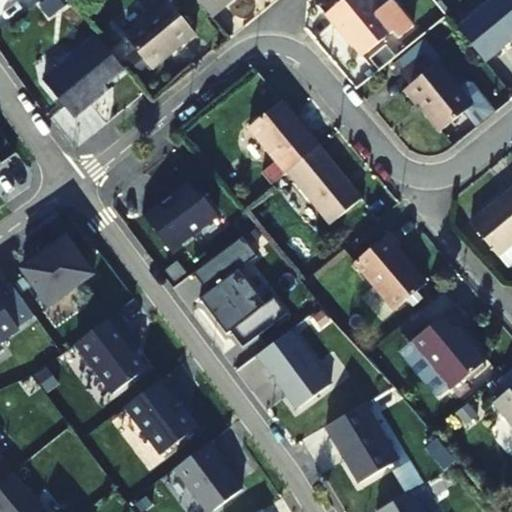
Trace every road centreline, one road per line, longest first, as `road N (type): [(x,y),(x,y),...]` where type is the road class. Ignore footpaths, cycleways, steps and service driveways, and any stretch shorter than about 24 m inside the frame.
road 1 (residential): [(313,511),(73,183)]
road 2 (residential): [(73,183),(226,61),(267,46)]
road 3 (residential): [(267,46),(303,57),(390,161),(425,176)]
road 4 (residential): [(425,176),(440,225),(494,290),(511,299)]
road 5 (residential): [(73,183),(0,81)]
